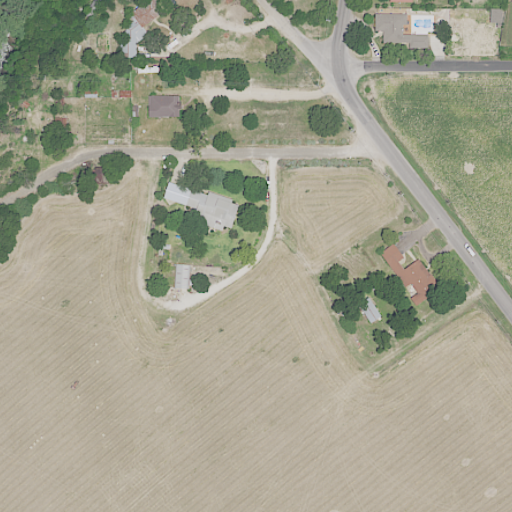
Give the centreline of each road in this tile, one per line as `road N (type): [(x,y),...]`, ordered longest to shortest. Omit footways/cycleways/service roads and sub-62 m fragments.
road 1 (residential): [(491,282),(267,0)]
road 2 (residential): [(511,67),(337,68)]
